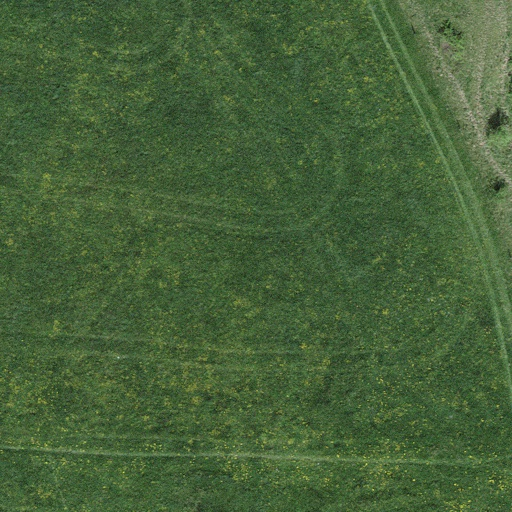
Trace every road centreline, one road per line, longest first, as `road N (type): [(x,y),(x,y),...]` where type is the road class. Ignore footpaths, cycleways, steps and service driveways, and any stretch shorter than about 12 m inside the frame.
road 1 (track): [(0,436),(357,454),(511,452)]
road 2 (track): [(375,0),(480,272),(511,408)]
